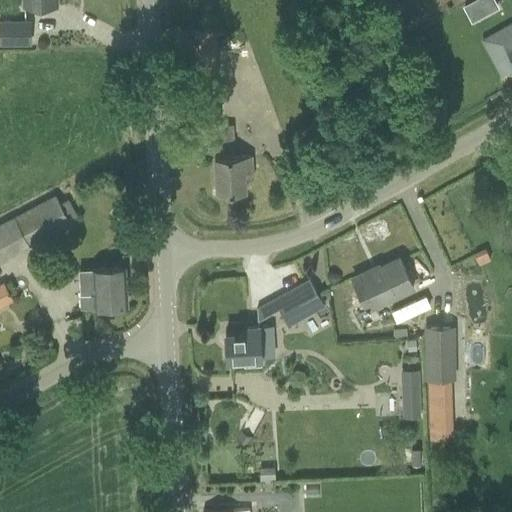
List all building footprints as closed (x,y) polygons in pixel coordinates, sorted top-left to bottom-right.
[(497,7),(493,0),(475,0),(464,6),(472,20),(497,7)] [(0,21),(0,43),(32,44),(32,21),(0,21)] [(511,23),(483,39),(503,76),(511,70),(511,23)] [(218,85),(216,29),(186,31),(189,87),(218,85)] [(190,99),(192,142),(234,139),(233,125),(219,126),(217,97),(190,99)] [(245,178),(253,177),(253,155),(215,157),(217,193),(246,191),(245,178)] [(56,194),(13,216),(30,245),(72,223),(56,194)] [(0,262),(9,258),(0,240),(0,262)] [(486,250),(475,255),(479,264),(490,259),(486,250)] [(415,289),(408,276),(400,258),(372,271),(371,269),(352,278),(368,311),(415,289)] [(80,292),(81,307),(96,306),(96,307),(127,305),(125,266),(94,268),(95,291),(80,292)] [(258,319),(279,307),(289,325),(325,305),(311,279),(257,309),(258,319)] [(8,282),(0,284),(0,307),(16,302),(8,282)] [(425,324),(425,378),(428,378),(430,439),(454,438),(452,378),(457,378),(456,324),(425,324)] [(274,356),(273,345),(271,325),(243,327),(243,332),(225,333),(227,359),(274,356)] [(407,329),(393,330),(393,337),(407,336),(407,329)] [(470,332),(469,346),(484,347),(485,333),(470,332)] [(417,351),(416,340),(407,340),(408,351),(417,351)] [(420,417),(420,387),(401,387),(402,417),(420,417)] [(235,440),(248,447),(253,438),(240,431),(235,440)] [(420,465),(420,449),(412,449),(412,465),(420,465)] [(259,468),(260,482),(276,481),(275,467),(259,468)]
